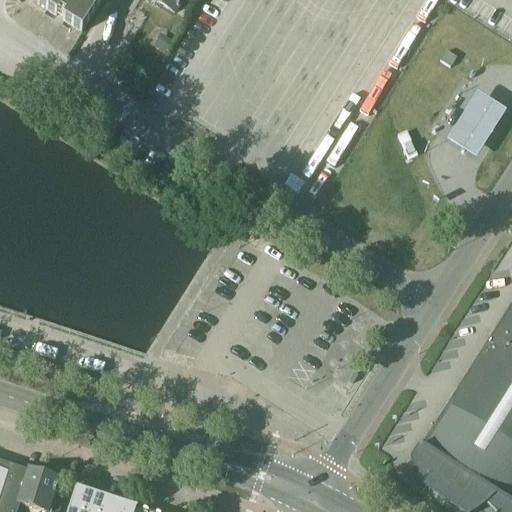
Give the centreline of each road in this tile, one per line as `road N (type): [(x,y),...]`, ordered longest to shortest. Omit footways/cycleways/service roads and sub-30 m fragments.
road 1 (tertiary): [(230,467),(0,395)]
road 2 (unclassified): [(318,490),(435,307)]
road 3 (unclassified): [(511,186),(435,307)]
